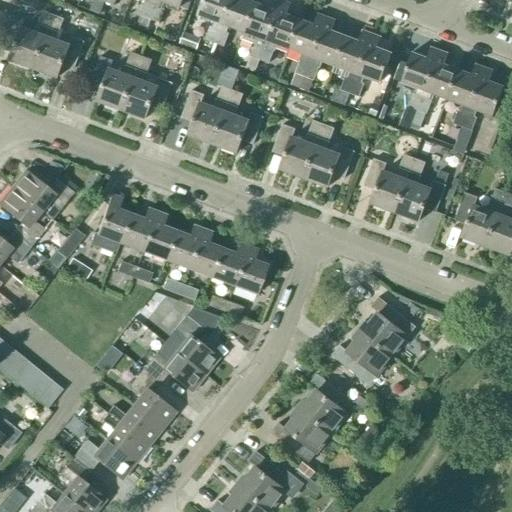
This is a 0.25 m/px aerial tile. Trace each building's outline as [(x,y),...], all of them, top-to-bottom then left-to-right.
[(149,20),(156,0),(148,0),(147,4),(144,3),(139,16),(149,20)] [(156,0),(149,20),(158,23),(163,10),(161,9),(163,3),(179,9),(182,0),(156,0)] [(214,44),(230,0),(204,0),(198,16),(215,22),(212,29),(210,28),(205,41),(214,44)] [(244,33),(255,3),(245,0),(230,0),(214,44),(223,48),(228,35),(226,34),(228,27),(244,33)] [(259,61),(281,1),(277,0),(271,0),(269,8),(255,3),(244,33),(259,38),(257,45),(254,44),(245,69),(255,73),(259,61)] [(289,49),(300,20),(286,15),(290,5),(281,1),(259,61),(268,64),(273,51),(271,50),(273,44),(289,49)] [(33,69),(53,16),(42,12),(35,33),(22,28),(24,20),(12,16),(2,43),(13,48),(9,60),(33,69)] [(302,62),(300,61),(291,86),(300,89),(326,18),(318,15),(314,26),(300,20),(289,49),(305,55),(302,62)] [(53,16),(33,69),(57,78),(62,66),(74,70),(84,43),(71,38),(69,46),(56,41),(64,20),(53,16)] [(326,18),(300,89),(309,93),(318,68),(316,67),(319,60),(334,66),(345,37),(331,32),(335,21),(326,18)] [(349,94),(371,35),(363,32),(359,42),(345,37),(334,66),(350,72),(347,79),(345,78),(340,91),(335,89),(330,101),(344,107),(349,94)] [(197,51),(201,39),(184,33),(179,45),(197,51)] [(371,35),(349,94),(359,98),(364,85),(361,84),(364,77),(380,83),(391,54),(377,48),(380,38),(371,35)] [(417,111),(439,52),(430,48),(427,59),(412,53),(401,83),(417,89),(415,95),(412,94),(408,108),(417,111)] [(447,100),(458,70),(444,65),(448,55),(439,52),(417,111),(426,115),(431,101),(429,101),(431,94),(447,100)] [(121,111),(141,57),(130,53),(122,74),(109,70),(112,62),(100,57),(89,85),(101,89),(96,101),(121,111)] [(141,57),(121,111),(146,120),(150,107),(162,111),(172,84),(159,79),(157,87),(143,82),(151,61),(141,57)] [(462,128),(484,69),(475,65),(472,76),(458,70),(447,100),(462,105),(460,112),(458,111),(453,124),(462,128)] [(278,81),(282,71),(275,68),(270,71),(267,78),(278,81)] [(484,69),(462,128),(471,131),(476,118),(474,117),(476,111),(493,117),(503,87),(489,82),(493,72),(484,69)] [(212,145),(232,91),(222,87),(214,108),(201,103),(204,96),(191,91),(181,119),(192,123),(188,135),(212,145)] [(232,91),(212,145),(237,154),(241,141),(253,145),(263,118),(251,113),(248,121),(235,116),(243,95),(232,91)] [(303,179),(324,125),(313,121),(305,142),(292,138),(295,130),(282,125),(272,153),(284,157),(279,170),(303,179)] [(324,125),(303,179),(328,188),(332,175),(344,180),(354,152),(342,148),(339,155),(326,150),(334,129),(324,125)] [(418,151),(439,159),(444,146),(424,138),(418,151)] [(395,213),(415,160),(404,156),(396,177),(383,172),(386,164),(373,160),(363,187),(375,191),(370,204),(395,213)] [(415,160),(395,213),(419,222),(424,209),(435,214),(445,186),(433,182),(430,189),(417,184),(425,163),(415,160)] [(11,188),(40,211),(48,201),(59,211),(73,193),(56,180),(48,189),(25,171),(11,188)] [(32,221),(40,211),(11,188),(0,202),(0,207),(20,224),(13,233),(30,247),(44,230),(32,221)] [(486,247),(506,194),(495,190),(487,211),(474,206),(477,198),(464,194),(454,221),(466,225),(461,238),(486,247)] [(511,195),(506,194),(486,247),(510,256),(511,250),(511,219),(508,219),(511,208),(511,195)] [(119,244),(130,215),(117,210),(121,199),(111,196),(107,206),(96,235),(97,235),(93,244),(103,248),(107,239),(119,244)] [(142,252),(156,213),(147,209),(143,220),(130,215),(119,244),(142,252)] [(164,261),(175,232),(162,227),(166,216),(156,213),(142,252),(164,261)] [(187,269),(202,230),(193,226),(189,237),(175,232),(164,261),(187,269)] [(66,260),(85,237),(75,229),(56,252),(66,260)] [(210,278),(221,249),(207,244),(211,233),(202,230),(187,269),(210,278)] [(30,247),(13,233),(5,243),(0,238),(0,261),(5,255),(16,264),(30,247)] [(233,286),(247,247),(238,243),(234,254),(221,249),(210,278),(233,286)] [(247,247),(233,286),(256,295),(267,266),(253,261),(257,250),(247,247)] [(76,275),(82,265),(71,258),(65,268),(76,275)] [(132,278),(136,267),(121,261),(117,272),(132,278)] [(136,267),(132,278),(148,284),(152,273),(136,267)] [(178,296),(182,284),(166,279),(162,290),(178,296)] [(182,284),(178,296),(194,302),(198,291),(182,284)] [(223,312),(227,302),(212,296),(208,306),(223,312)] [(359,331),(393,357),(408,337),(407,336),(414,326),(378,298),(370,308),(378,314),(369,325),(366,323),(359,331)] [(227,302),(223,312),(239,318),(243,308),(227,302)] [(175,329),(164,343),(204,376),(218,358),(195,340),(203,330),(185,316),(185,317),(178,312),(169,324),(175,329)] [(377,376),(393,357),(359,331),(353,339),(356,341),(347,353),(339,346),(332,356),(368,385),(375,375),(377,376)] [(0,364),(12,350),(2,342),(0,343),(0,364)] [(164,343),(142,370),(160,384),(167,375),(190,393),(204,376),(164,343)] [(0,371),(7,377),(22,358),(12,350),(0,364),(0,371)] [(16,384),(31,366),(22,358),(7,377),(16,384)] [(160,384),(142,370),(136,365),(131,371),(137,377),(129,388),(140,397),(132,406),(161,430),(175,412),(152,394),(160,384)] [(27,393),(42,374),(31,366),(16,384),(27,393)] [(37,401),(52,382),(42,374),(27,393),(37,401)] [(298,408),(332,434),(347,414),(336,406),(344,396),(317,375),(309,385),(317,391),(308,402),(305,400),(298,408)] [(52,382),(37,401),(47,409),(62,390),(52,382)] [(148,446),(161,430),(132,406),(124,416),(113,407),(107,414),(148,446)] [(308,463),(332,434),(298,408),(292,416),(295,418),(286,429),(279,424),(271,433),(308,463)] [(134,463),(148,446),(107,414),(102,421),(113,430),(105,440),(134,463)] [(0,445),(6,451),(20,434),(3,420),(0,423),(0,445)] [(121,481),(134,463),(105,440),(97,450),(86,441),(72,458),(90,472),(97,462),(121,481)] [(237,485),(270,511),(286,491),(275,483),(283,474),(256,452),(248,462),(256,468),(246,479),(243,477),(237,485)] [(82,481),(90,472),(72,458),(59,475),(70,484),(62,494),(84,511),(95,511),(105,500),(82,481)] [(310,479),(315,472),(302,462),(296,469),(310,479)] [(269,511),(270,511),(237,485),(231,493),(234,495),(225,507),(217,501),(210,510),(211,511),(269,511)] [(84,511),(62,494),(54,504),(43,495),(29,511),(84,511)] [(0,511),(14,511),(16,509),(6,501),(0,509),(0,511)]
